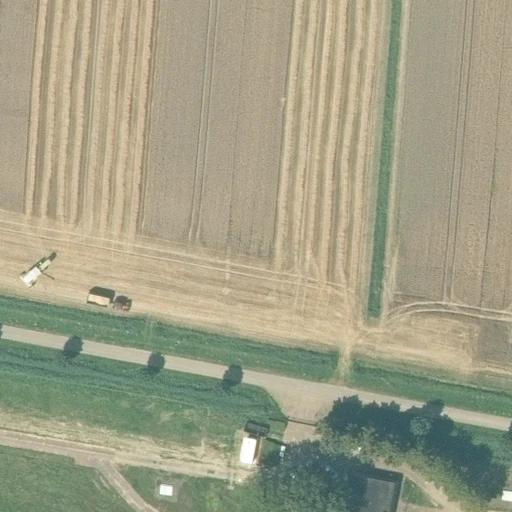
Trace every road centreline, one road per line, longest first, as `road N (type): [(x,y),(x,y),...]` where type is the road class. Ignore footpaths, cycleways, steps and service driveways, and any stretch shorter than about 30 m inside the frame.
road 1 (unclassified): [(511,424),(0,332)]
road 2 (track): [(249,478),(0,437)]
